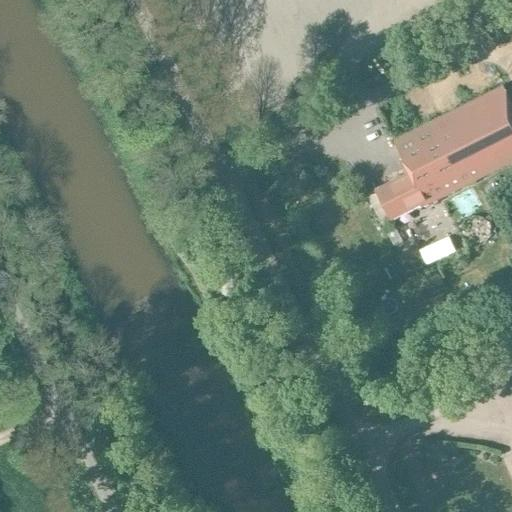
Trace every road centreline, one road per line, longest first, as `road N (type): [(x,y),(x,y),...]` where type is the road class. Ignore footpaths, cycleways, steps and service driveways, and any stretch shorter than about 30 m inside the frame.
road 1 (unclassified): [(392,511),(133,0)]
road 2 (unclassified): [(112,511),(0,289)]
